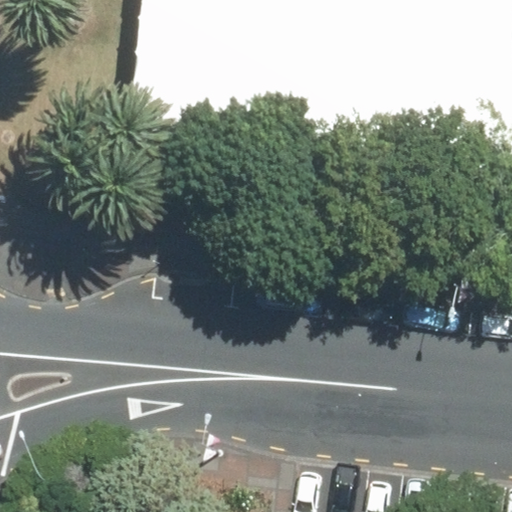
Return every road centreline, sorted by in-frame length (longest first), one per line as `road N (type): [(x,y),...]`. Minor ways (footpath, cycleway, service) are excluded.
road 1 (tertiary): [(423,394),(193,401),(59,421),(0,447)]
road 2 (tertiary): [(0,331),(77,330),(192,345),(423,394)]
